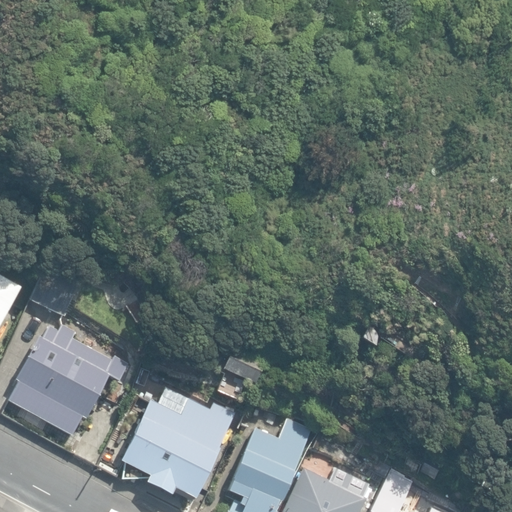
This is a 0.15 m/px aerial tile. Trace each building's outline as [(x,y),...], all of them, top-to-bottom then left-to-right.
[(30,300),(63,316),(87,268),(51,251),(46,263),(34,257),(26,274),(39,281),(30,300)] [(0,317),(12,294),(0,287),(0,317)] [(420,346),(389,324),(382,334),(413,356),(420,346)] [(8,401),(71,435),(80,419),(84,421),(108,378),(117,383),(128,363),(114,356),(111,362),(71,340),(72,338),(75,333),(61,325),(58,331),(48,326),(40,340),(38,338),(15,381),(18,382),(8,401)] [(370,325),(362,337),(374,346),(376,335),(370,325)] [(222,370),(254,385),(266,361),(234,346),(222,370)] [(109,385),(103,395),(117,402),(122,392),(109,385)] [(202,413),(237,429),(245,412),(210,396),(202,413)] [(223,438),(146,401),(116,461),(146,476),(142,483),(169,496),(171,492),(189,501),(191,497),(194,498),(223,438)] [(227,511),(274,511),(311,431),(286,420),(277,439),(253,429),(226,491),(235,495),(227,511)] [(257,427),(270,431),(272,425),(259,420),(257,427)] [(374,473),(384,478),(390,468),(379,462),(374,473)] [(280,511),(360,511),(366,500),(362,498),(369,485),(334,468),(328,481),(303,468),(280,511)] [(376,499),(399,510),(412,482),(389,471),(376,499)] [(427,511),(458,511),(459,511),(434,499),(427,511)]
